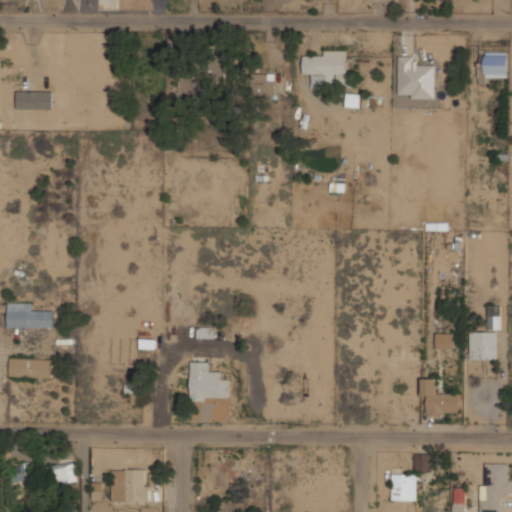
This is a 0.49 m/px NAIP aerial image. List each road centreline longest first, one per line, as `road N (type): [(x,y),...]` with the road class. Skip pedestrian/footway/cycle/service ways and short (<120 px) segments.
road 1 (residential): [(511,437),(0,433)]
road 2 (residential): [(511,22),(0,20)]
